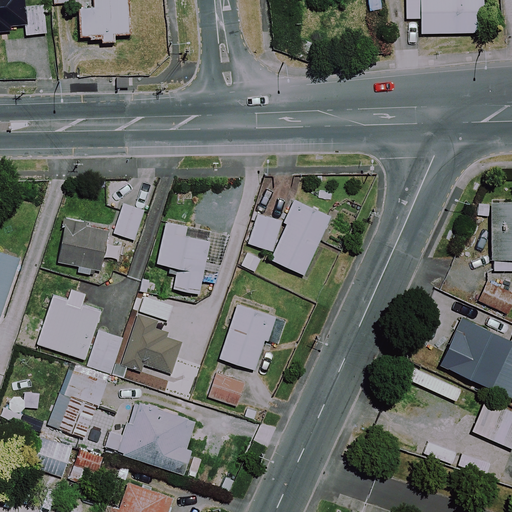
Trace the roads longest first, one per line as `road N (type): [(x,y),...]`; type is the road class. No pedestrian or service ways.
road 1 (tertiary): [(433,124),(435,158),(273,511)]
road 2 (secondary): [(229,114),(0,126)]
road 3 (secondary): [(433,124),(366,124),(317,111),(229,114)]
